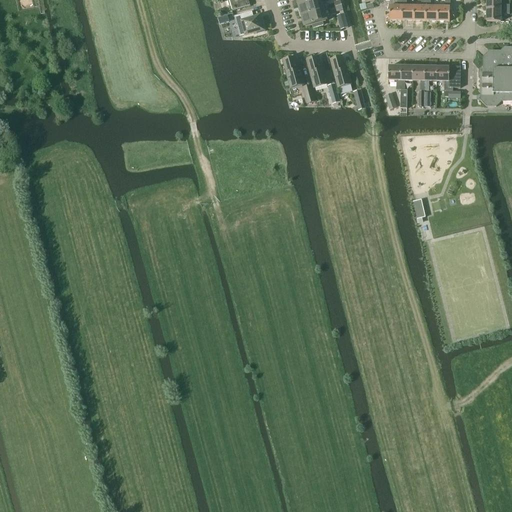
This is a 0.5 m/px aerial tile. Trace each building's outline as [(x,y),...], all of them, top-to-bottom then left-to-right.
[(229,0),(232,11),(250,7),(248,0),(229,0)] [(389,21),(401,21),(401,0),(397,0),(397,7),(390,7),(389,21)] [(401,0),(401,21),(413,21),(414,7),(406,7),(406,0),(401,0)] [(425,22),(425,0),(421,0),(421,8),(414,7),(413,21),(425,22)] [(437,22),(437,8),(430,8),(430,0),(425,0),(425,22),(437,22)] [(450,0),(445,0),(445,8),(437,8),(437,22),(450,22),(450,0)] [(501,6),(500,0),(486,0),(487,10),(509,10),(509,6),(501,6)] [(323,11),(320,1),(300,6),(302,17),(323,11)] [(509,10),(487,10),(486,23),(500,23),(501,15),(509,15),(509,10)] [(323,11),(302,17),(305,28),(312,26),(313,29),(323,26),(322,23),(326,22),(323,11)] [(265,32),(263,25),(261,25),(259,18),(254,19),(252,13),(234,17),(240,38),(257,33),(257,34),(265,32)] [(348,28),(344,14),(337,16),(341,30),(348,28)] [(480,90),(478,92),(480,94),(480,95),(480,97),(480,98),(489,107),(496,107),(501,102),(511,102),(511,48),(509,48),(504,48),(502,50),(500,52),(498,52),(492,51),(482,61),(482,67),(479,71),(478,71),(478,79),(480,81),(478,83),(480,85),(478,88),(480,90)] [(294,58),(284,61),(291,89),(303,86),(299,70),(297,71),(294,58)] [(323,70),(321,71),(318,58),(307,61),(315,89),(327,85),(323,70)] [(331,61),(336,77),(339,89),(351,85),(347,70),(345,71),(342,58),(331,61)] [(401,91),(401,66),(389,66),(388,81),(397,81),(396,91),(401,91)] [(405,81),(413,82),(413,66),(401,66),(401,91),(400,109),(407,109),(407,91),(404,91),(405,81)] [(413,66),(413,82),(421,82),(420,91),(424,91),(425,67),(413,66)] [(437,82),(437,67),(425,67),(424,91),(428,91),(429,82),(437,82)] [(450,67),(437,67),(437,82),(444,82),(444,96),(452,96),(452,92),(449,92),(450,67)] [(461,67),(450,67),(449,92),(452,92),(453,89),(461,89),(461,67)] [(303,89),(307,104),(315,102),(311,87),(303,89)] [(332,104),(339,103),(336,91),(329,93),(332,104)] [(357,104),(364,103),(361,92),(354,93),(357,104)] [(392,94),(385,96),(390,110),(397,108),(392,94)] [(413,202),(414,206),(418,225),(419,225),(424,224),(422,219),(426,218),(422,200),(413,202)]
